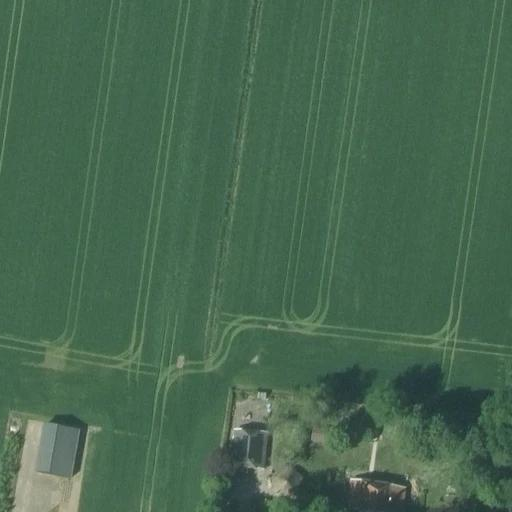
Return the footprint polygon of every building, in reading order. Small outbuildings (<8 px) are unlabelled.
[(150,444),(155,411),(75,400),(71,430),(42,426),(35,475),(69,480),(68,487),(91,490),(99,437),(150,444)] [(504,444),(506,429),(479,425),(477,440),(504,444)] [(310,443),(325,445),(327,431),(312,430),(310,443)] [(265,471),(267,434),(233,432),(230,469),(265,471)] [(296,500),(304,482),(287,468),(270,479),(275,499),(296,500)] [(397,511),(400,493),(347,486),(343,511),(397,511)]
